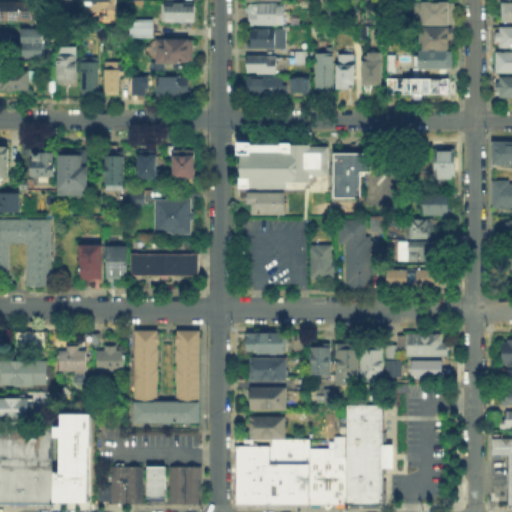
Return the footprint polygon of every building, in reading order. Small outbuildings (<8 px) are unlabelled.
[(418,24),(418,1),(450,2),(450,24),(418,24)] [(0,21),(0,4),(37,5),(36,21),(0,21)] [(166,5),(194,5),(194,23),(166,23),(166,5)] [(511,21),(503,21),(503,5),(511,5),(511,21)] [(286,6),(286,27),(251,27),(251,6),(286,6)] [(153,23),(153,39),(132,39),(132,23),(153,23)] [(511,47),(499,47),(499,26),(511,26),(511,47)] [(13,29),(0,29),(0,47),(14,47),(13,29)] [(424,48),(424,29),(449,29),(449,48),(424,48)] [(251,30),(287,30),(287,50),(251,49),(251,30)] [(24,32),(43,32),(43,58),(24,58),(24,32)] [(196,41),(195,65),(164,65),(164,72),(156,72),(156,41),(196,41)] [(59,82),(59,52),(77,52),(76,82),(59,82)] [(296,65),(296,53),(311,53),(311,65),(296,65)] [(417,69),(417,53),(449,53),(449,69),(417,69)] [(334,56),(334,88),(318,88),(318,55),(334,56)] [(511,72),(497,72),(497,55),(511,55),(511,72)] [(382,56),(382,85),(365,85),(365,56),(382,56)] [(248,73),(248,57),(277,57),(277,73),(248,73)] [(355,58),(355,88),(341,88),(341,58),(355,58)] [(82,95),(82,61),(98,61),(98,95),(82,95)] [(106,94),(106,72),(120,72),(120,94),(106,94)] [(0,93),(0,73),(30,73),(30,93),(0,93)] [(244,75),(281,75),(281,83),(284,83),(284,92),(281,92),(281,94),(244,94),(244,75)] [(288,90),(288,75),(307,75),(307,90),(288,90)] [(144,77),(144,90),(132,90),(132,76),(144,77)] [(158,78),(190,78),(190,98),(158,98),(158,78)] [(389,94),(389,79),(450,80),(450,95),(389,94)] [(511,98),(497,98),(497,79),(511,79),(511,98)] [(308,143),(308,145),(326,145),(326,173),(308,173),(308,179),(284,179),(284,186),(237,187),(237,175),(238,175),(238,154),(236,154),(236,140),(249,140),(250,143),(308,143)] [(511,140),(490,140),(489,163),(511,163),(511,140)] [(60,147),(88,147),(88,196),(60,196),(60,147)] [(123,149),(123,186),(108,186),(108,149),(123,149)] [(159,149),(159,180),(140,180),(140,149),(159,149)] [(0,150),(8,150),(8,179),(0,179),(0,150)] [(195,153),(195,185),(174,185),(174,153),(195,153)] [(454,153),(454,180),(437,180),(437,153),(454,153)] [(33,184),(33,154),(54,155),(54,184),(33,184)] [(371,156),(370,173),(363,173),(363,199),(337,198),(337,156),(371,156)] [(511,182),(507,182),(507,179),(489,179),(489,206),(511,206),(511,182)] [(284,190),(284,213),(249,213),(249,203),(245,203),(245,190),(284,190)] [(142,204),(143,192),(128,191),(128,204),(142,204)] [(0,195),(21,196),(21,214),(0,213),(0,195)] [(189,196),(170,196),(170,198),(153,198),(153,230),(169,230),(169,232),(189,232),(189,218),(192,218),(192,210),(189,210),(189,196)] [(426,196),(449,197),(449,215),(426,215),(426,196)] [(405,238),(405,217),(435,218),(435,238),(405,238)] [(344,281),(344,242),(338,242),(338,218),(363,218),(363,235),(369,235),(369,286),(347,286),(347,281),(344,281)] [(52,245),(52,288),(27,288),(27,244),(9,244),(9,275),(0,274),(0,221),(52,221),(52,245)] [(78,273),(78,243),(101,243),(101,273),(78,273)] [(402,261),(402,243),(437,243),(437,261),(402,261)] [(106,274),(106,244),(126,244),(125,274),(106,274)] [(312,279),(312,245),(334,245),(334,279),(312,279)] [(129,274),(130,251),(197,252),(197,274),(129,274)] [(388,287),(388,270),(407,270),(407,287),(388,287)] [(413,287),(413,270),(444,270),(444,287),(413,287)] [(156,398),(173,398),(173,328),(199,328),(199,421),(131,421),(132,328),(156,328),(156,398)] [(85,345),(85,333),(100,333),(100,345),(85,345)] [(285,334),(285,352),(250,352),(250,333),(285,334)] [(411,355),(411,333),(448,333),(448,355),(411,355)] [(502,342),(511,342),(511,367),(501,367),(502,342)] [(363,383),(363,344),(381,344),(380,383),(363,383)] [(308,376),(309,345),(330,345),(330,376),(308,376)] [(336,386),(336,345),(357,345),(357,386),(336,386)] [(388,377),(388,345),(399,345),(399,377),(388,377)] [(64,372),(65,350),(88,350),(88,372),(64,372)] [(100,373),(100,350),(126,350),(125,374),(100,373)] [(442,359),(410,358),(410,376),(442,377),(442,359)] [(0,384),(0,360),(49,362),(49,386),(0,384)] [(288,360),(288,382),(253,381),(254,360),(288,360)] [(421,382),(421,368),(457,368),(457,382),(421,382)] [(511,383),(511,368),(504,368),(503,384),(511,383)] [(249,385),(285,385),(285,408),(248,408),(249,385)] [(500,404),(511,403),(511,387),(501,387),(500,404)] [(327,392),(335,392),(335,404),(327,404),(327,392)] [(27,411),(28,416),(0,416),(0,396),(28,396),(27,401),(31,402),(31,410),(27,411)] [(344,435),(344,403),(381,404),(381,447),(387,447),(387,463),(381,463),(380,503),(344,503),(344,435)] [(511,409),(511,426),(498,426),(498,417),(503,417),(503,409),(511,409)] [(90,502),(53,502),(53,467),(53,447),(53,427),(53,413),(90,413),(90,502)] [(284,437),(247,437),(247,414),(284,415),(284,437)] [(53,447),(0,446),(0,427),(53,427),(53,447)] [(307,503),(307,447),(332,447),(332,435),(344,435),(344,503),(307,503)] [(271,503),(235,503),(235,437),(308,438),(307,447),(307,503),(271,503)] [(511,453),(506,453),(490,453),(490,437),(511,437),(511,453)] [(0,446),(53,447),(53,467),(41,467),(28,467),(4,467),(0,467),(0,446)] [(125,502),(110,502),(110,499),(95,499),(95,482),(110,482),(110,464),(125,464),(125,502)] [(125,464),(140,464),(140,502),(125,502),(125,464)] [(163,495),(144,495),(144,464),(163,464),(163,495)] [(199,464),(199,503),(177,503),(167,503),(168,464),(199,464)] [(28,467),(28,502),(4,502),(4,467),(28,467)] [(41,467),(41,502),(28,502),(28,467),(41,467)] [(41,467),(53,467),(53,502),(41,502),(41,467)]
